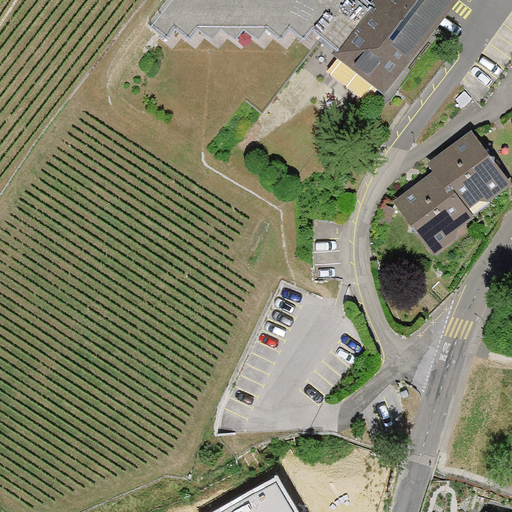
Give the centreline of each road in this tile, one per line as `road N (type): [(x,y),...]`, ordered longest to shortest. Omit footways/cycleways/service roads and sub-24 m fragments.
road 1 (residential): [(446,369),(399,361),(362,279),(366,196),(390,163)]
road 2 (residential): [(390,163),(511,2)]
road 3 (unknown): [(399,361),(351,414),(274,436)]
road 4 (residential): [(511,237),(457,329),(446,369)]
road 5 (residential): [(446,369),(404,511)]
road 6 (residential): [(390,163),(511,96)]
